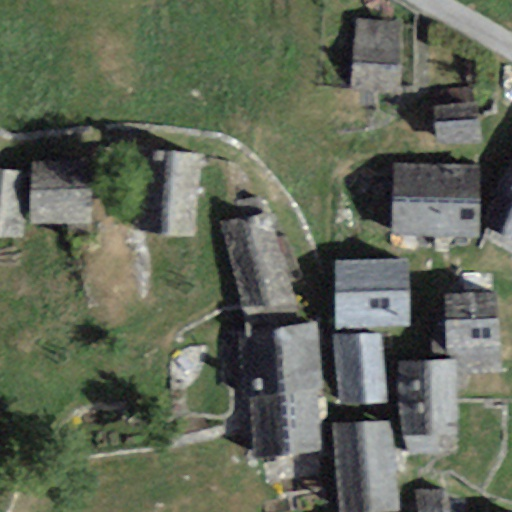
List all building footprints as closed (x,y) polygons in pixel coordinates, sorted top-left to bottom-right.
[(357,28),(355,90),(397,91),(398,29),(357,28)] [(472,107),(435,107),(435,145),(472,145),(472,107)] [(141,237),(190,239),(193,164),(144,163),(141,237)] [(84,169),(35,171),(37,226),(86,225),(84,169)] [(469,170),(391,169),(390,235),(469,236),(469,170)] [(0,237),(17,238),(18,177),(0,176),(0,237)] [(511,182),(510,181),(484,231),(511,245),(511,182)] [(222,231),(248,343),(293,340),(266,222),(222,231)] [(401,272),(339,273),(339,327),(401,326),(401,272)] [(451,368),(452,381),(495,378),(492,328),(449,330),(451,368)] [(248,343),(256,461),(319,457),(310,339),(293,340),(248,343)] [(336,342),(340,408),(381,405),(377,340),(336,342)] [(451,368),(401,371),(406,437),(455,434),(452,381),(451,368)] [(335,434),(341,511),(392,511),(385,429),(335,434)]
